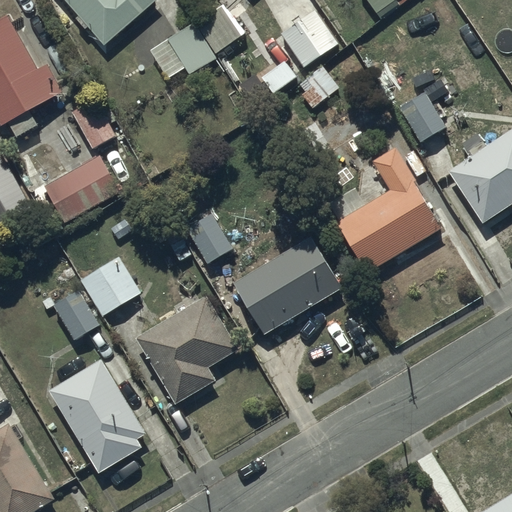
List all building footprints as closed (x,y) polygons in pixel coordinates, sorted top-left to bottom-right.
[(59,0),(105,54),(161,7),(155,0),(59,0)] [(363,0),(379,21),(406,0),(363,0)] [(229,12),(199,30),(218,61),(239,49),(238,47),(246,41),(229,12)] [(340,49),(316,16),(283,40),(307,73),(340,49)] [(8,20),(0,23),(0,129),(0,130),(63,96),(47,67),(37,73),(8,20)] [(191,80),(217,64),(197,31),(154,57),(170,83),(187,73),(191,80)] [(314,114),(340,92),(326,75),(299,97),(314,114)] [(446,127),(425,93),(399,110),(420,143),(446,127)] [(95,155),(117,142),(97,106),(75,118),(95,155)] [(333,157),(319,131),(284,149),(299,175),(333,157)] [(511,138),(451,180),(486,231),(511,213),(511,138)] [(0,232),(34,212),(0,152),(0,232)] [(342,227),(338,230),(368,281),(444,235),(396,157),(375,170),(391,198),(368,212),(358,195),(332,211),(342,227)] [(66,231),(121,198),(98,160),(81,170),(82,172),(44,194),(66,231)] [(233,251),(211,216),(187,231),(209,266),(233,251)] [(266,342),(343,295),(314,246),(236,292),(266,342)] [(105,323),(143,299),(121,263),(83,287),(105,323)] [(102,332),(81,297),(56,312),(77,347),(102,332)] [(240,356),(208,303),(138,345),(178,411),(218,387),(210,374),(240,356)] [(103,367),(51,398),(101,480),(143,455),(139,447),(149,441),(103,367)] [(47,511),(56,506),(10,430),(0,435),(0,511),(47,511)] [(511,511),(511,487),(472,510),(473,511),(511,511)]
